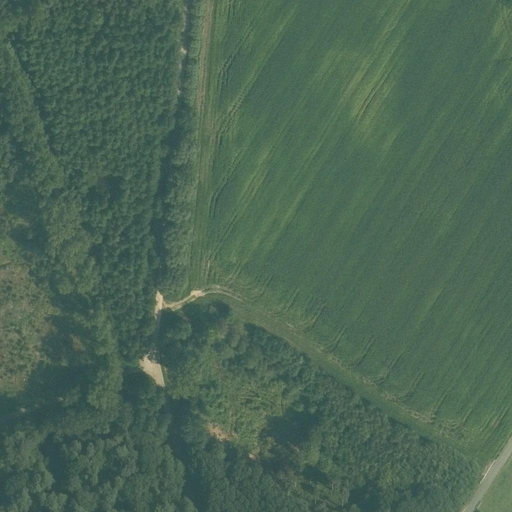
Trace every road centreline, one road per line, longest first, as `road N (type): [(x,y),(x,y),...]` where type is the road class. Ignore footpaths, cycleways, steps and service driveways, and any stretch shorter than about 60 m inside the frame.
road 1 (unclassified): [(195,511),(158,349),(193,0)]
road 2 (track): [(0,402),(158,349)]
